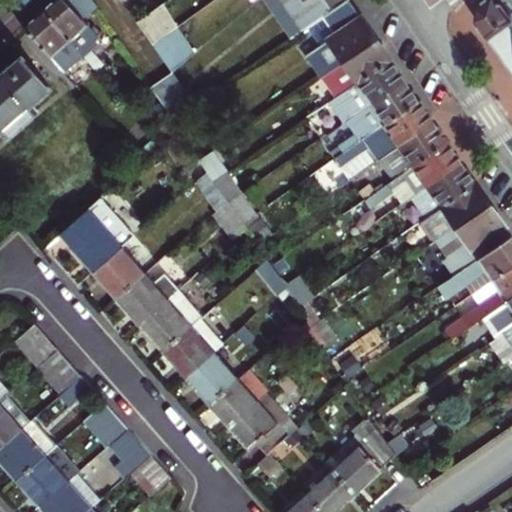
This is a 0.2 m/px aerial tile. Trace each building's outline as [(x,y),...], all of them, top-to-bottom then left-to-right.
[(99,3),(96,0),(54,0),(45,9),(83,52),(95,65),(100,60),(88,48),(100,37),(84,16),(99,3)] [(314,24),(347,0),(284,0),(305,30),(314,24)] [(321,77),(379,38),(370,25),(352,0),(347,0),(314,24),(326,41),(306,55),(321,77)] [(495,37),(511,25),(511,0),(496,0),(487,8),(486,15),(485,24),(495,37)] [(180,25),(165,4),(141,21),(155,42),(180,25)] [(83,52),(45,9),(35,17),(26,26),(64,69),(83,52)] [(180,25),(155,42),(179,77),(201,56),(180,25)] [(511,25),(495,37),(511,63),(511,25)] [(337,99),(394,60),(387,50),(379,38),(321,77),(337,99)] [(30,104),(49,87),(22,57),(0,76),(0,130),(5,127),(11,133),(36,111),(30,104)] [(350,119),(408,79),(401,70),(394,60),(337,99),(331,104),(344,123),(350,119)] [(161,94),(178,118),(198,104),(179,77),(161,94)] [(347,150),(421,98),(415,90),(408,79),(350,119),(359,132),(342,144),(347,150)] [(383,158),(436,121),(429,110),(421,98),(347,150),(331,162),(337,171),(343,167),(352,179),(383,158)] [(397,178),(450,141),(445,133),(436,121),(383,158),(397,178)] [(411,198),(464,161),(457,151),(450,141),(397,178),(380,189),(369,197),(364,200),(370,209),(392,193),(401,205),(411,198)] [(218,182),(230,173),(215,151),(203,160),(212,174),(218,182)] [(425,219),(479,182),(472,172),(464,161),(411,198),(425,219)] [(231,202),(244,192),(230,173),(218,182),(231,202)] [(221,214),(233,204),(231,202),(218,182),(212,174),(201,185),(221,214)] [(442,240),(494,204),(487,194),(479,182),(425,219),(419,223),(434,244),(442,240)] [(364,190),(369,197),(380,189),(376,183),(364,190)] [(233,204),(245,222),(258,213),(244,192),(231,202),(233,204)] [(239,246),(253,233),(248,225),(245,222),(233,204),(221,214),(218,217),(239,246)] [(455,276),(511,237),(511,230),(504,219),(494,204),(442,240),(452,254),(445,260),(455,276)] [(89,257),(103,272),(130,248),(95,209),(68,234),(79,245),(78,245),(89,257)] [(264,214),(248,225),(253,233),(260,243),(276,232),(264,214)] [(497,278),(511,268),(511,237),(455,276),(442,285),(451,298),(492,270),(497,278)] [(113,283),(128,298),(154,275),(130,248),(103,272),(113,283)] [(289,283),(297,277),(283,257),(274,263),(289,283)] [(289,283),(274,263),(272,260),(261,270),(281,298),(293,288),(289,283)] [(489,314),(511,298),(511,268),(497,278),(481,289),(488,300),(444,330),(450,340),(489,314)] [(304,303),(313,297),(318,293),(304,272),(297,277),(289,283),(293,288),(304,303)] [(141,313),(152,324),(190,290),(175,273),(163,284),(154,275),(128,298),(141,313)] [(165,339),(173,349),(209,317),(212,314),(190,290),(152,324),(165,339)] [(319,324),(327,318),(313,297),(304,303),(312,315),(319,324)] [(503,334),(511,328),(511,298),(489,314),(503,334)] [(312,315),(299,328),(317,352),(330,340),(319,324),(312,315)] [(319,324),(330,340),(334,345),(345,337),(331,316),(327,318),(319,324)] [(186,362),(197,374),(224,350),(232,343),(209,317),(173,349),(186,362)] [(44,375),(68,352),(44,326),(20,347),(44,375)] [(511,358),(511,328),(503,334),(491,342),(506,363),(511,358)] [(207,385),(220,399),(246,375),(224,350),(197,374),(207,385)] [(67,400),(91,378),(68,352),(44,375),(67,400)] [(231,411),(240,422),(277,387),(257,365),(246,375),(220,399),(231,411)] [(301,367),(290,376),(302,389),(312,380),(301,367)] [(360,381),(368,395),(383,385),(375,371),(360,381)] [(75,411),(101,387),(91,378),(67,400),(75,411)] [(277,387),(240,422),(253,436),(260,443),(266,438),(277,451),(311,420),(280,385),(277,387)] [(0,387),(0,414),(13,403),(0,387)] [(377,411),(381,417),(391,410),(384,399),(374,405),(377,411)] [(13,403),(0,414),(0,460),(36,428),(13,403)] [(115,403),(94,422),(117,448),(138,429),(115,403)] [(347,467),(368,490),(382,477),(405,456),(381,417),(377,411),(359,426),(363,430),(336,455),(347,467)] [(36,428),(0,460),(0,462),(11,475),(22,487),(59,454),(36,428)] [(129,483),(137,476),(161,454),(138,429),(117,448),(114,451),(125,464),(117,471),(129,483)] [(59,454),(22,487),(34,500),(45,511),(47,511),(83,479),(89,474),(65,448),(59,454)] [(161,454),(137,476),(156,497),(180,475),(161,454)] [(274,454),(255,470),(263,479),(271,473),(275,478),(287,468),(274,454)] [(320,492),(337,511),(343,511),(354,503),(368,490),(347,467),(320,492)] [(83,479),(47,511),(97,511),(106,504),(83,479)] [(298,511),(337,511),(320,492),(298,511)]
